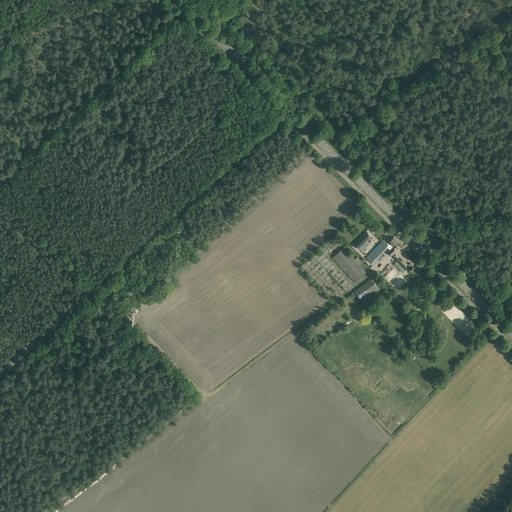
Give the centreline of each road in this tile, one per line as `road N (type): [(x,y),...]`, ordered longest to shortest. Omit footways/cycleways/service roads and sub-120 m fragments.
road 1 (unclassified): [(0,375),(288,110)]
road 2 (primary): [(511,336),(288,110)]
road 3 (primary): [(288,110),(179,0)]
